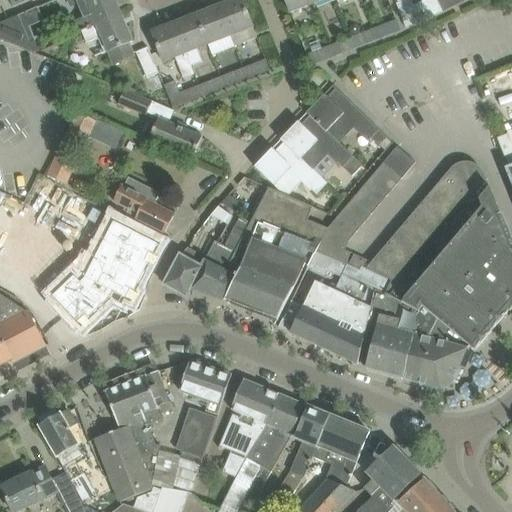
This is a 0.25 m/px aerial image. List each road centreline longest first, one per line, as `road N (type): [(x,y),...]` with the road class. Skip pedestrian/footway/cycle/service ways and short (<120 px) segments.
road 1 (tertiary): [(161,331),(209,334),(412,416),(461,427)]
road 2 (residential): [(235,178),(287,110),(294,75),(265,0)]
road 3 (tertiary): [(0,412),(128,340),(161,331)]
road 4 (residential): [(161,331),(159,277),(199,217)]
